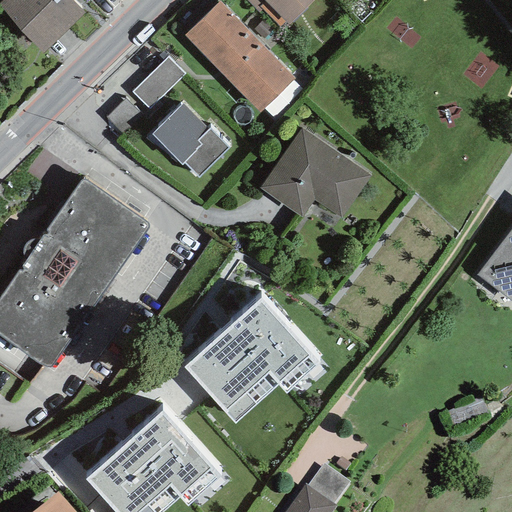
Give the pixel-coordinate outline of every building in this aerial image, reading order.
[(74,0),(2,0),(0,2),(0,8),(43,54),(86,13),(74,0)] [(263,0),(246,0),(259,12),(262,10),(259,7),(264,1),(263,0)] [(314,0),(263,0),(264,1),(284,22),(289,26),(314,0)] [(295,79),(219,1),(184,34),(260,113),(295,79)] [(264,1),(259,7),(262,10),(279,27),(284,22),(264,1)] [(167,57),(132,93),(150,111),(185,75),(167,57)] [(125,99),(107,117),(124,135),(143,117),(125,99)] [(151,134),(182,165),(184,163),(198,178),(229,148),(210,129),(208,131),(182,104),(151,134)] [(370,176),(301,129),(272,172),(261,189),(302,217),(313,200),(342,219),(370,176)] [(82,180),(42,238),(33,237),(27,239),(23,245),(21,250),(23,257),(25,263),(0,299),(0,335),(49,368),(147,226),(82,180)] [(511,226),(474,276),(511,304),(511,226)] [(261,299),(184,367),(235,424),(279,386),(286,393),(318,364),(261,299)] [(163,411),(86,479),(115,511),(164,511),(181,498),(187,505),(220,476),(163,411)] [(307,486),(333,504),(349,482),(323,463),(307,486)] [(284,511),(331,511),(336,506),(333,504),(307,486),(305,484),(284,511)] [(76,511),(58,492),(34,511),(76,511)]
